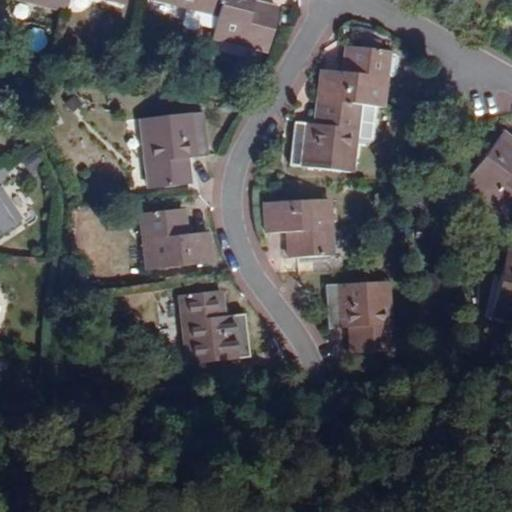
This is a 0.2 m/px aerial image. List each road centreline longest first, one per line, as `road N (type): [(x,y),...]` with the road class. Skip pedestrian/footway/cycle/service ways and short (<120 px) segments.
road 1 (track): [(511,373),(0,419)]
road 2 (residential): [(311,391),(301,339),(234,233),(229,194),(242,146),(331,0)]
road 3 (residential): [(355,0),(511,82)]
